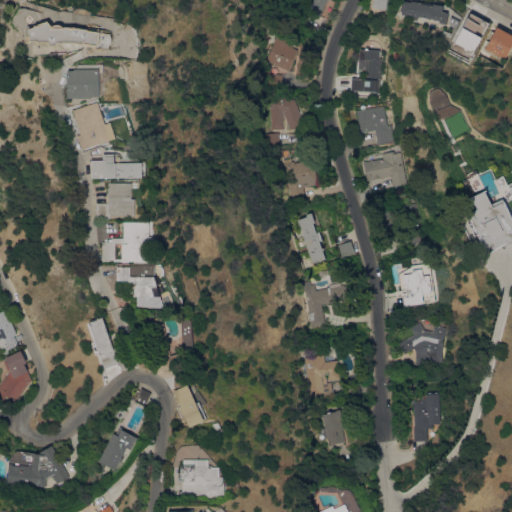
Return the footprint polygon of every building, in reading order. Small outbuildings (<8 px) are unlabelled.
[(308,10),(312,0),(328,0),(328,1),(327,0),(321,16),(308,10)] [(372,5),(370,4),(371,0),(394,0),(390,11),(383,7),(381,11),(371,6),(372,5)] [(402,6),(403,6),(404,1),(411,2),(411,1),(421,3),(421,1),(444,6),(443,11),(448,13),(446,24),(439,23),(440,20),(418,16),(417,21),(408,19),(409,15),(402,14),(402,11),(401,11),(402,6)] [(472,52),(486,21),(467,12),(453,43),(472,52)] [(74,44),(58,43),(59,46),(49,46),(49,43),(38,43),(38,41),(29,41),(29,26),(41,26),(49,23),(53,27),(64,27),(64,28),(71,29),(71,27),(75,28),(76,27),(78,26),(82,26),(88,31),(88,30),(112,32),(110,49),(85,47),(85,45),(74,44)] [(511,35),(511,47),(505,60),(485,49),(497,27),(511,35)] [(266,60),(277,37),(294,45),(293,47),(298,50),(289,70),(266,60)] [(365,79),(366,60),(359,60),(360,49),(381,50),(380,58),(382,58),(381,80),(365,79)] [(69,70),(75,70),(75,69),(77,69),(80,65),(105,65),(105,70),(101,70),(101,97),(93,97),(93,98),(70,98),(69,70)] [(282,87),(266,86),(266,74),(283,74),(282,87)] [(271,107),(272,107),(273,96),(295,99),(305,127),(290,129),(284,113),(284,129),(271,129),(271,107)] [(112,140),(83,148),(81,140),(82,139),(72,110),(99,101),(112,140)] [(376,130),(360,133),(357,110),(385,106),(388,125),(392,125),(393,133),(396,132),(397,138),(394,139),(395,142),(378,144),(376,130)] [(280,144),(272,144),(271,133),(279,132),(280,144)] [(383,158),(382,154),(394,151),(394,154),(402,152),(408,183),(394,186),(392,176),(367,180),(364,162),(383,158)] [(92,178),(92,160),(104,160),(104,154),(116,154),(116,163),(143,162),(144,177),(92,178)] [(291,200),(284,163),(285,163),(284,159),(291,158),(292,162),(294,161),(295,163),(314,159),(318,184),(304,187),(306,197),(291,200)] [(112,216),(112,219),(98,219),(98,203),(110,203),(110,183),(133,183),(133,199),(136,199),(136,216),(112,216)] [(493,246),(477,254),(463,223),(478,215),(472,204),(486,197),(491,208),(502,202),(509,218),(511,216),(511,239),(510,240),(509,236),(504,239),(505,243),(494,249),(493,246)] [(297,220),(307,216),(307,214),(312,212),(316,223),(313,223),(316,232),(320,231),(323,240),(320,241),(326,258),(313,263),(297,220)] [(104,261),(104,242),(114,242),(114,238),(125,238),(125,222),(150,222),(150,236),(152,236),(152,261),(104,261)] [(409,244),(405,228),(419,225),(423,240),(409,244)] [(355,253),(341,257),(337,245),(351,241),(355,253)] [(430,262),(436,301),(404,306),(400,274),(412,272),(411,265),(430,262)] [(156,265),(156,276),(165,309),(139,306),(139,296),(136,296),(137,292),(136,292),(139,281),(119,281),(119,267),(131,267),(131,265),(156,265)] [(326,324),(320,325),(320,327),(313,328),(312,326),(310,327),(308,312),(309,312),(305,290),(303,290),(301,283),(310,281),(311,284),(315,284),(316,290),(329,287),(329,284),(341,282),(341,285),(344,284),(345,286),(348,285),(350,299),(348,299),(349,301),(326,306),(326,303),(322,304),(326,324)] [(17,334),(14,335),(19,345),(3,352),(0,346),(0,312),(5,310),(17,334)] [(120,363),(106,368),(90,322),(104,317),(120,363)] [(170,360),(155,363),(147,326),(155,324),(154,319),(164,317),(172,355),(184,353),(187,367),(172,370),(170,360)] [(443,363),(416,364),(416,350),(415,348),(405,354),(399,344),(414,334),(410,328),(420,322),(425,330),(433,331),(434,325),(447,327),(443,352),(443,363)] [(21,350),(27,363),(24,364),(32,380),(15,402),(7,396),(4,400),(0,397),(0,384),(10,371),(9,370),(8,370),(5,361),(7,360),(5,357),(21,350)] [(324,354),(325,362),(338,360),(341,379),(328,381),(328,375),(326,375),(327,382),(331,381),(333,392),(330,392),(330,394),(310,397),(304,357),(324,354)] [(186,386),(188,385),(197,403),(200,401),(208,418),(204,419),(205,420),(191,427),(185,415),(183,416),(179,407),(181,406),(174,392),(186,386)] [(146,405),(134,398),(138,389),(141,391),(142,387),(152,393),(146,405)] [(427,428),(428,438),(418,438),(416,414),(414,414),(413,401),(422,400),(421,398),(426,397),(426,394),(439,393),(441,420),(438,424),(433,424),(433,428),(427,428)] [(345,429),(342,430),(345,441),(331,445),(328,436),(322,437),(320,428),(326,427),(323,415),(335,412),(335,410),(340,409),(345,429)] [(224,431),(219,434),(213,424),(216,422),(216,423),(218,422),(224,431)] [(115,469),(99,461),(113,433),(114,433),(116,434),(121,425),(140,435),(132,450),(128,447),(121,460),(115,469)] [(52,446),(69,477),(57,484),(52,475),(47,477),(46,487),(37,485),(37,487),(7,483),(9,464),(33,467),(34,453),(41,454),(40,452),(44,450),(52,446)] [(209,459),(210,466),(213,466),(213,467),(220,467),(220,476),(224,476),(224,482),(225,482),(225,490),(229,490),(230,497),(183,497),(183,482),(181,482),(181,466),(182,466),(184,466),(184,460),(209,459)] [(349,511),(319,511),(333,506),(334,509),(345,503),(349,511)]
